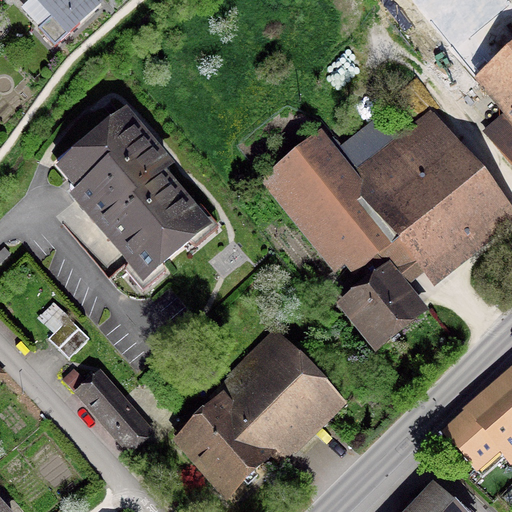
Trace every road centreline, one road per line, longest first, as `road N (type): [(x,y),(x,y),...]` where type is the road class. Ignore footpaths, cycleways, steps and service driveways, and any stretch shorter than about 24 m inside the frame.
road 1 (secondary): [(327,511),(511,329)]
road 2 (residential): [(0,349),(147,511)]
